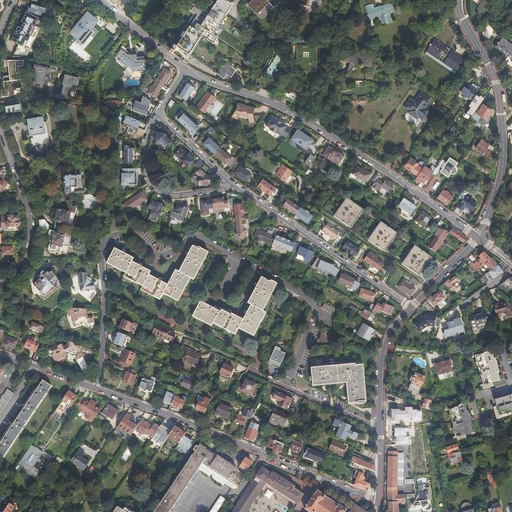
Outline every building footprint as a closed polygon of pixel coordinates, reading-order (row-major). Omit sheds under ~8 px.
[(226,13),(232,3),(228,0),(219,0),(212,11),(208,8),(206,10),(195,2),(190,10),(194,13),(180,34),(182,36),(177,44),(175,42),(170,49),(172,50),(172,51),(188,62),(192,55),(188,53),(199,38),(201,39),(204,34),(209,38),(208,39),(213,43),(218,36),(214,33),(220,24),(232,32),(239,22),(238,22),(228,15),(226,13)] [(256,0),(255,0),(250,5),(258,13),(269,2),(274,7),(280,0),(256,0)] [(35,12),(37,5),(28,2),(26,9),(35,12)] [(234,4),(232,3),(226,13),(228,15),(234,4)] [(366,12),(363,13),(365,21),(379,16),(381,22),(390,19),(388,14),(392,12),(390,4),(373,10),(372,6),(365,8),(366,12)] [(16,30),(11,40),(22,45),(27,35),(25,34),(28,30),(31,31),(37,17),(25,11),(23,16),(21,15),(19,19),(20,20),(19,23),(17,22),(14,29),(16,30)] [(99,21),(88,12),(77,25),(76,24),(75,24),(77,25),(76,27),(76,28),(74,30),(73,29),(70,33),(84,45),(93,33),(91,31),(99,21)] [(237,29),(234,33),(252,45),(255,41),(237,29)] [(222,39),(218,36),(213,43),(218,46),(222,39)] [(444,61),(456,69),(459,64),(457,63),(467,48),(463,45),(460,42),(455,50),(436,36),(432,42),(431,44),(430,44),(427,49),(437,56),(440,51),(447,56),(444,61)] [(498,39),(493,46),(510,58),(505,64),(511,68),(511,44),(502,38),(500,41),(498,39)] [(235,48),(222,39),(218,46),(230,54),(235,48)] [(24,47),(24,46),(15,45),(14,53),(27,55),(28,48),(24,47)] [(127,49),(123,45),(115,54),(117,56),(116,57),(120,60),(118,61),(126,68),(129,64),(133,67),(134,72),(139,71),(139,70),(144,69),(143,66),(147,65),(146,56),(137,57),(137,54),(135,54),(133,54),(133,55),(131,55),(131,54),(130,53),(126,50),(127,49)] [(300,46),(297,70),(316,72),(319,48),(300,46)] [(454,72),(456,69),(444,61),(437,56),(427,49),(425,51),(454,72)] [(276,51),(264,69),(274,76),(286,59),(276,51)] [(437,56),(444,61),(447,56),(440,51),(437,56)] [(362,82),(373,64),(372,64),(373,62),(371,58),(358,57),(357,54),(350,53),(350,55),(344,55),(343,60),(349,63),(347,70),(342,78),(352,85),(354,82),(362,82)] [(228,58),(218,73),(224,77),(227,73),(232,77),(237,69),(232,66),(234,63),(228,58)] [(22,87),(20,59),(6,59),(7,80),(0,80),(1,96),(13,95),(13,88),(22,87)] [(51,68),(34,64),(32,76),(35,76),(33,86),(43,88),(45,79),(48,79),(51,68)] [(377,66),(373,64),(362,82),(364,82),(364,79),(372,79),(377,66)] [(157,77),(163,81),(171,69),(164,65),(157,77)] [(80,78),(65,74),(62,85),(63,85),(60,97),(68,99),(71,87),(77,89),(80,78)] [(155,94),(163,81),(157,77),(148,90),(155,94)] [(464,86),(460,91),(464,93),(462,96),(467,99),(470,95),(473,98),(477,93),(475,92),(477,89),(465,81),(462,85),(464,86)] [(187,83),(180,95),(187,100),(194,87),(187,83)] [(207,90),(196,105),(204,111),(216,96),(207,90)] [(298,96),(286,90),(285,98),(295,103),(298,96)] [(410,99),(404,107),(408,110),(406,112),(416,118),(417,116),(421,119),(427,111),(423,108),(429,99),(420,93),(414,101),(410,99)] [(135,101),(132,109),(146,114),(149,106),(148,106),(150,101),(143,97),(141,102),(135,101)] [(173,98),(168,106),(171,108),(176,100),(173,98)] [(183,100),(181,103),(188,108),(189,106),(190,104),(183,100)] [(236,106),(230,112),(235,116),(238,113),(246,116),(247,122),(252,121),(252,115),(254,108),(244,104),(244,103),(237,101),(236,106)] [(9,104),(6,104),(7,111),(16,109),(16,111),(22,110),(21,109),(23,109),(22,102),(20,102),(9,104)] [(483,103),(474,116),(480,120),(482,122),(483,122),(483,123),(484,123),(485,123),(486,123),(487,123),(488,123),(489,123),(489,122),(490,122),(490,121),(491,121),(491,120),(492,120),(492,119),(492,118),(492,117),(492,116),(492,115),(492,114),(495,110),(484,102),(483,103)] [(184,113),(178,120),(192,134),(199,127),(184,113)] [(43,116),(28,118),(31,137),(33,146),(47,143),(48,143),(51,143),(49,130),(46,131),(45,127),(46,126),(45,121),(47,121),(47,120),(43,121),(43,116)] [(141,122),(126,116),(122,124),(129,127),(127,131),(132,133),(134,129),(137,130),(141,122)] [(281,135),(286,138),(292,130),(287,127),(287,126),(273,116),(266,126),(270,128),(270,129),(276,133),(277,133),(281,135)] [(166,130),(162,129),(158,128),(156,140),(164,142),(166,133),(166,130)] [(313,140),(298,129),(291,140),(306,150),(313,140)] [(202,140),(215,152),(220,146),(208,134),(202,140)] [(315,145),(320,149),(325,142),(320,139),(315,145)] [(489,144),(481,139),(475,147),(483,153),(489,144)] [(132,154),(133,154),(135,154),(135,148),(129,148),(129,146),(124,145),(124,162),(132,162),(132,157),(132,154)] [(182,145),(176,152),(189,164),(195,158),(182,145)] [(326,145),(319,155),(322,156),(323,155),(338,166),(340,164),(343,159),(344,157),(326,145)] [(220,146),(215,152),(225,163),(231,157),(220,146)] [(240,156),(237,154),(232,161),(236,164),(240,156)] [(313,158),(315,156),(311,154),(305,162),(310,166),(311,167),(315,160),(313,158)] [(410,158),(404,166),(413,172),(414,170),(418,172),(420,169),(421,170),(426,164),(422,161),(420,162),(418,164),(415,161),(415,160),(411,158),(410,158)] [(441,161),(432,175),(429,179),(423,188),(427,191),(434,181),(432,180),(439,170),(440,171),(438,174),(446,180),(449,176),(450,177),(451,177),(452,177),(453,176),(454,176),(455,175),(455,174),(455,173),(455,172),(455,171),(455,170),(454,170),(454,169),(456,165),(448,160),(444,165),(443,164),(443,163),(441,161)] [(241,165),(236,171),(248,180),(253,174),(241,165)] [(282,165),(275,175),(285,182),(292,171),(282,165)] [(358,166),(353,174),(365,183),(371,175),(370,175),(371,174),(369,173),(368,174),(358,166)] [(4,171),(3,167),(0,167),(0,189),(2,191),(9,182),(5,179),(5,176),(4,171)] [(135,168),(122,168),(122,185),(138,185),(138,175),(135,175),(135,168)] [(198,176),(199,186),(211,185),(210,175),(207,175),(200,169),(195,174),(198,176)] [(417,176),(416,178),(420,181),(421,180),(424,181),(422,183),(419,188),(420,189),(422,190),(423,188),(429,179),(424,176),(426,173),(421,170),(417,176)] [(64,175),(64,195),(75,195),(75,191),(83,191),(83,194),(85,192),(85,189),(82,188),(82,183),(83,181),(83,178),(81,178),(81,177),(75,176),(75,175),(64,175)] [(379,190),(381,187),(380,187),(383,183),(378,180),(379,178),(375,176),(372,181),(374,183),(371,188),(376,191),(377,189),(379,190)] [(260,184),(263,187),(268,190),(276,196),(280,189),(264,178),(260,184)] [(387,192),(393,183),(389,180),(387,183),(386,185),(383,183),(380,187),(381,187),(387,192)] [(443,189),(437,198),(446,204),(452,196),(449,194),(450,192),(446,190),(445,191),(443,189)] [(467,193),(463,190),(460,193),(458,197),(460,199),(462,200),(463,199),(465,197),(466,195),(467,193)] [(142,191),(127,201),(132,208),(147,198),(142,191)] [(462,200),(457,207),(460,210),(462,211),(464,208),(470,212),(476,204),(474,203),(470,200),(467,198),(468,197),(468,196),(466,195),(465,197),(463,199),(462,200)] [(213,205),(214,210),(225,209),(224,196),(213,197),(213,205)] [(208,206),(213,205),(213,197),(202,198),(202,206),(203,212),(209,212),(208,206)] [(346,198),(345,197),(333,215),(334,216),(334,215),(335,215),(346,199),(346,198)] [(362,209),(346,198),(346,199),(335,215),(334,215),(334,216),(349,227),(350,226),(349,225),(361,209),(362,210),(362,209)] [(404,198),(399,205),(404,210),(401,214),(408,219),(416,207),(404,198)] [(285,205),(296,214),(301,207),(289,199),(285,205)] [(157,222),(160,215),(164,206),(157,202),(149,219),(157,222)] [(235,216),(244,215),(243,204),(234,205),(235,216)] [(183,205),(177,218),(184,222),(190,208),(183,205)] [(56,231),(58,231),(60,221),(72,224),(77,206),(72,206),(70,212),(59,209),(54,230),(56,231)] [(301,207),(296,214),(308,222),(313,216),(301,207)] [(363,209),(362,209),(362,210),(361,209),(349,225),(350,226),(349,227),(350,227),(363,209)] [(423,211),(416,220),(425,227),(432,218),(423,211)] [(19,214),(14,214),(14,215),(2,215),(2,220),(4,220),(4,226),(18,226),(19,214)] [(244,215),(235,216),(237,231),(235,234),(243,238),(245,233),(244,215)] [(380,222),(380,221),(367,239),(368,239),(369,239),(380,223),(380,222)] [(396,233),(380,221),(380,222),(380,223),(369,239),(368,239),(367,239),(383,251),(384,250),(383,250),(395,233),(396,233)] [(343,236),(347,231),(337,224),(335,228),(327,222),(322,228),(336,238),(339,233),(343,236)] [(434,244),(439,248),(444,242),(442,240),(448,232),(443,229),(441,227),(435,235),(437,237),(438,238),(434,244)] [(255,235),(273,243),(276,236),(278,231),(273,229),(272,232),(272,234),(268,232),(258,228),(255,235)] [(449,232),(463,242),(465,238),(452,228),(449,232)] [(56,232),(52,244),(61,247),(65,235),(56,232)] [(450,233),(448,232),(442,240),(444,242),(450,233)] [(397,233),(396,233),(395,233),(383,250),(384,250),(383,251),(384,251),(397,233)] [(276,236),(273,243),(286,249),(289,241),(276,236)] [(348,241),(344,247),(355,255),(360,249),(348,241)] [(2,242),(0,242),(0,248),(2,249),(2,254),(13,254),(13,246),(10,246),(10,242),(7,242),(2,242)] [(400,263),(401,263),(402,263),(414,246),(413,246),(414,245),(413,244),(400,263)] [(430,249),(435,253),(439,248),(434,244),(430,249)] [(150,270),(145,267),(132,260),(134,256),(115,246),(108,259),(126,270),(124,273),(138,280),(143,283),(141,287),(160,297),(163,291),(177,299),(189,276),(193,278),(206,255),(207,253),(193,245),(192,248),(179,270),(176,268),(167,284),(148,273),(150,270)] [(300,245),(297,253),(304,256),(303,260),(309,262),(313,251),(300,245)] [(401,263),(417,275),(418,274),(417,274),(429,257),(430,257),(430,256),(414,245),(413,246),(414,246),(402,263),(401,263)] [(370,251),(364,259),(379,269),(383,263),(376,258),(378,255),(372,251),(370,251)] [(476,262),(473,264),(477,268),(483,264),(489,259),(484,252),(479,256),(480,258),(479,259),(480,260),(477,263),(476,262)] [(418,274),(417,275),(418,276),(431,257),(430,256),(430,257),(429,257),(417,274),(418,274)] [(489,270),(496,264),(491,258),(490,259),(489,259),(483,264),(484,265),(485,264),(489,270)] [(321,259),(318,266),(331,272),(334,265),(321,259)] [(477,268),(473,264),(472,262),(468,265),(474,272),(477,268)] [(502,272),(496,264),(489,270),(482,276),(486,282),(488,280),(489,281),(492,279),(502,272)] [(37,283),(37,284),(38,285),(37,287),(43,292),(42,293),(43,293),(43,294),(44,295),(45,295),(45,296),(46,295),(47,295),(48,294),(49,293),(49,292),(50,291),(55,285),(51,282),(57,276),(52,271),(51,272),(47,269),(46,271),(44,269),(42,271),(41,271),(37,275),(41,279),(37,283)] [(96,288),(95,281),(92,282),(87,278),(87,275),(86,271),(82,271),(80,269),(78,272),(78,273),(72,281),(80,288),(80,290),(83,290),(90,295),(96,288)] [(341,273),(338,280),(352,286),(355,279),(349,276),(344,274),(341,273)] [(447,280),(443,283),(451,292),(457,286),(454,282),(457,279),(454,276),(449,280),(448,281),(447,280)] [(261,310),(272,290),(275,284),(262,277),(259,283),(248,303),(251,305),(243,319),(221,307),(219,310),(202,301),(200,300),(192,313),(195,315),(211,324),(213,321),(235,333),(239,327),(252,334),(264,312),(261,310)] [(419,282),(412,277),(410,281),(417,285),(419,282)] [(402,279),(398,286),(410,294),(414,288),(402,279)] [(461,285),(453,290),(455,293),(463,288),(461,285)] [(362,288),(359,295),(372,300),(375,293),(362,288)] [(427,300),(427,301),(433,307),(445,297),(440,291),(436,294),(435,293),(433,293),(432,295),(432,296),(432,297),(431,299),(429,296),(428,298),(426,299),(427,300)] [(381,305),(376,302),(370,311),(374,313),(377,309),(390,314),(393,307),(382,303),(381,305)] [(496,304),(492,306),(494,315),(502,312),(507,318),(511,313),(511,308),(505,302),(496,305),(496,304)] [(360,309),(351,304),(348,310),(356,315),(360,309)] [(71,306),(67,309),(69,314),(70,313),(74,324),(81,321),(81,322),(83,323),(86,322),(87,320),(88,320),(89,323),(91,324),(94,323),(94,322),(92,316),(87,315),(85,311),(86,308),(71,306)] [(472,314),(472,312),(467,314),(471,328),(476,326),(476,328),(476,329),(486,326),(485,319),(487,318),(484,308),(477,311),(477,312),(475,313),(476,315),(473,316),(472,314)] [(433,327),(438,328),(441,319),(440,319),(439,319),(438,318),(438,317),(437,317),(436,317),(425,315),(425,314),(421,317),(422,318),(419,320),(419,319),(418,318),(415,320),(416,321),(413,323),(418,331),(427,325),(433,327)] [(123,318),(119,326),(130,331),(134,323),(123,318)] [(450,324),(445,326),(446,331),(444,332),(446,338),(451,337),(451,335),(459,333),(460,339),(467,338),(462,318),(456,320),(450,322),(450,324)] [(31,327),(43,332),(45,326),(34,322),(32,327),(31,327)] [(155,323),(154,326),(173,335),(174,333),(163,328),(164,327),(155,323)] [(363,323),(356,334),(370,341),(376,330),(363,323)] [(173,335),(154,326),(151,332),(170,341),(173,335)] [(114,339),(112,343),(123,347),(126,340),(127,336),(128,335),(118,331),(117,332),(116,335),(114,339)] [(5,343),(9,345),(15,347),(18,339),(8,335),(5,343)] [(37,349),(39,342),(33,340),(30,339),(28,338),(25,346),(31,348),(31,347),(37,349)] [(93,358),(94,348),(69,339),(68,344),(63,342),(63,344),(61,343),(58,344),(57,345),(76,352),(77,350),(79,350),(89,354),(89,356),(93,358)] [(47,364),(52,366),(53,364),(49,362),(55,344),(50,346),(48,352),(50,353),(46,364),(47,364)] [(49,362),(53,364),(55,358),(55,359),(58,360),(66,357),(68,354),(72,352),(76,353),(76,352),(57,345),(56,346),(55,344),(49,362)] [(276,345),(270,358),(280,363),(285,352),(280,349),(281,348),(276,345)] [(185,346),(181,356),(197,363),(201,353),(185,346)] [(120,360),(130,363),(132,357),(133,358),(135,353),(125,349),(120,360)] [(478,365),(476,365),(479,376),(481,375),(483,384),(480,385),(479,385),(480,389),(491,385),(490,382),(498,380),(490,351),(482,354),(481,350),(470,353),(471,357),(472,357),(475,356),(478,365)] [(197,363),(181,356),(180,358),(196,365),(197,363)] [(82,370),(88,368),(83,357),(77,359),(82,370)] [(238,362),(231,360),(229,366),(224,363),(220,373),(221,373),(219,376),(227,380),(228,377),(229,377),(229,376),(230,377),(234,369),(232,368),(233,367),(236,368),(238,362)] [(444,362),(439,363),(434,365),(437,376),(452,371),(449,360),(444,362)] [(361,363),(311,368),(313,384),(346,381),(348,402),(355,401),(355,403),(365,402),(361,363)] [(130,372),(131,370),(127,368),(125,372),(124,371),(122,375),(124,375),(122,380),(131,383),(135,374),(130,372)] [(416,398),(425,376),(415,372),(407,392),(409,393),(409,395),(416,398)] [(186,375),(182,383),(191,387),(193,381),(190,380),(192,377),(186,375)] [(142,387),(147,389),(152,391),(155,382),(144,378),(141,386),(142,387)] [(249,381),(248,379),(247,379),(246,378),(245,379),(245,380),(244,380),(242,384),(243,386),(242,387),(243,391),(245,391),(246,391),(247,392),(248,394),(249,394),(252,394),(253,394),(254,395),(257,394),(254,387),(256,386),(254,381),(252,382),(252,381),(250,381),(249,381)] [(43,380),(0,442),(0,455),(3,457),(52,386),(43,380)] [(0,406),(10,391),(8,389),(0,400),(0,406)] [(164,400),(172,403),(175,394),(176,393),(168,390),(164,400)] [(284,393),(276,390),(272,397),(280,400),(278,404),(287,408),(289,403),(290,402),(292,397),(286,395),(283,394),(284,393)] [(0,414),(14,393),(10,391),(0,406),(0,414)] [(77,397),(68,391),(62,400),(52,414),(59,419),(69,404),(71,406),(77,397)] [(424,398),(423,406),(431,408),(431,403),(431,393),(430,393),(430,397),(424,398)] [(434,393),(431,393),(431,403),(439,401),(439,398),(435,399),(434,393)] [(511,409),(511,411),(511,410),(511,393),(496,398),(498,406),(494,407),(497,417),(501,416),(501,415),(500,415),(500,412),(511,409)] [(186,399),(175,394),(172,403),(171,404),(182,408),(186,399)] [(199,411),(199,409),(205,411),(208,404),(210,398),(205,395),(205,396),(198,394),(196,399),(197,399),(199,400),(198,402),(195,401),(192,409),(199,411)] [(81,398),(75,407),(87,416),(86,418),(92,422),(100,409),(94,405),(96,403),(91,399),(89,402),(85,399),(85,400),(81,398)] [(216,412),(228,417),(232,408),(220,402),(216,412)] [(453,415),(451,416),(454,426),(456,426),(457,429),(458,435),(456,436),(454,436),(455,440),(467,437),(466,433),(473,431),(471,425),(465,403),(464,404),(463,402),(458,403),(459,405),(458,405),(457,402),(445,405),(446,409),(448,408),(451,408),(453,415)] [(108,404),(102,412),(111,418),(117,410),(108,404)] [(245,407),(242,414),(245,416),(249,417),(252,410),(245,407)] [(399,410),(392,410),(392,423),(399,423),(399,418),(401,418),(412,418),(412,421),(421,421),(421,410),(417,410),(417,409),(412,409),(412,407),(406,407),(406,411),(399,411),(399,410)] [(274,420),(273,423),(283,427),(287,417),(272,411),(269,418),(274,420)] [(242,414),(238,412),(235,420),(242,423),(245,416),(242,414)] [(115,429),(128,438),(130,435),(132,432),(136,426),(127,420),(130,416),(126,413),(115,429)] [(338,436),(345,439),(347,435),(355,439),(358,433),(349,430),(351,425),(336,418),(333,424),(338,426),(335,434),(338,436)] [(144,438),(150,442),(151,440),(152,439),(161,426),(154,421),(150,422),(149,424),(147,422),(148,421),(147,421),(145,419),(144,420),(143,420),(141,419),(136,426),(132,432),(135,434),(134,436),(139,439),(140,438),(142,438),(144,438)] [(173,429),(163,422),(163,423),(168,427),(167,428),(171,431),(173,429)] [(161,426),(152,439),(155,441),(152,445),(157,448),(159,449),(169,435),(171,431),(167,428),(168,427),(163,423),(161,426)] [(169,435),(179,442),(183,435),(185,433),(175,426),(173,429),(171,431),(169,435)] [(245,434),(244,435),(254,439),(255,435),(257,430),(249,427),(248,426),(248,427),(245,434)] [(409,428),(394,428),(394,437),(396,437),(396,445),(409,445),(410,437),(408,437),(409,428)] [(260,430),(257,439),(262,441),(266,432),(260,430)] [(183,435),(179,442),(187,447),(190,449),(200,433),(194,431),(188,439),(183,435)] [(149,443),(150,442),(144,438),(142,438),(140,438),(139,439),(134,436),(135,434),(132,432),(130,435),(136,439),(135,440),(142,444),(144,440),(149,443)] [(274,448),(273,451),(278,453),(279,450),(281,451),(283,446),(274,442),(274,440),(270,439),(267,445),(274,448)] [(293,439),(290,447),(298,451),(302,443),(293,439)] [(333,439),(330,447),(343,453),(347,445),(333,439)] [(227,481),(238,488),(245,476),(237,471),(234,469),(236,467),(217,455),(216,457),(204,450),(206,448),(199,444),(153,511),(169,511),(199,468),(225,484),(227,481)] [(446,447),(448,453),(458,450),(457,444),(446,447)] [(32,445),(20,461),(26,465),(36,451),(34,450),(36,447),(32,445)] [(375,452),(370,450),(362,446),(359,452),(375,458),(375,457),(375,452)] [(79,448),(71,460),(73,462),(72,463),(82,470),(88,461),(81,456),(84,452),(79,448)] [(322,463),(325,455),(307,448),(305,453),(308,455),(307,458),(314,461),(314,462),(317,463),(318,461),(322,463)] [(36,451),(26,465),(31,469),(33,467),(41,454),(43,452),(39,450),(38,452),(36,451)] [(388,452),(387,488),(397,488),(397,485),(398,453),(398,451),(388,452)] [(459,451),(448,454),(449,459),(452,458),(453,463),(462,461),(459,451)] [(352,460),(354,461),(355,462),(359,464),(361,459),(359,458),(360,455),(355,453),(352,460)] [(41,454),(33,467),(38,471),(43,464),(42,464),(46,458),(41,454)] [(252,462),(245,457),(239,467),(246,472),(252,462)] [(361,459),(359,464),(365,466),(375,470),(375,465),(361,459)] [(357,467),(353,475),(357,476),(364,480),(366,476),(363,474),(365,469),(364,469),(365,466),(359,464),(355,462),(354,461),(352,465),(357,467)] [(91,466),(86,472),(90,474),(92,474),(93,471),(94,468),(91,466)] [(246,511),(265,483),(297,504),(303,494),(294,488),(295,486),(273,472),(272,473),(261,467),(231,511),(246,511)] [(502,474),(501,467),(492,470),(495,476),(502,474)] [(495,476),(492,470),(488,471),(491,478),(487,479),(488,483),(492,482),(494,489),(498,488),(496,484),(495,476)] [(364,480),(357,476),(353,484),(365,489),(367,486),(369,486),(371,482),(364,480)] [(162,491),(149,482),(148,485),(147,486),(159,494),(162,491)] [(417,497),(414,505),(420,506),(424,510),(428,506),(427,497),(431,496),(430,489),(426,489),(426,485),(418,485),(419,497),(417,497)] [(407,503),(406,494),(396,495),(397,488),(387,488),(389,510),(387,510),(386,511),(397,511),(397,502),(402,502),(403,504),(407,503)] [(316,490),(304,508),(309,511),(343,511),(346,509),(337,503),(336,504),(324,496),(324,495),(316,490)] [(215,511),(225,499),(220,495),(208,511),(215,511)] [(9,511),(13,507),(8,503),(1,511),(9,511)] [(367,511),(353,503),(347,511),(367,511)] [(463,511),(473,509),(473,508),(472,507),(472,506),(471,505),(470,504),(469,504),(469,503),(468,503),(467,503),(466,503),(465,503),(464,504),(464,505),(463,505),(463,506),(463,507),(463,508),(462,509),(463,509),(463,510),(463,511)]
